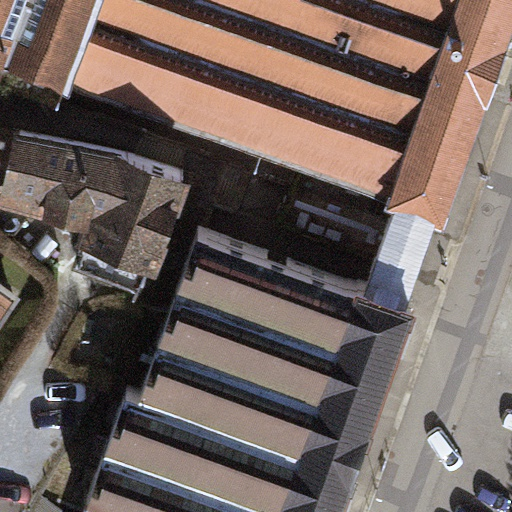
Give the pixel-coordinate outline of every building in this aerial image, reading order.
[(0,0),(0,59),(65,83),(67,79),(95,0),(0,0)] [(511,0),(95,0),(67,79),(387,193),(387,196),(443,216),(446,205),(444,204),(483,93),(486,94),(505,40),(503,40),(511,12),(511,0)] [(20,133),(0,127),(0,190),(5,192),(3,202),(73,218),(90,222),(87,233),(78,257),(144,283),(184,174),(125,152),(20,133)] [(341,511),(416,304),(200,227),(142,390),(127,385),(82,511),(341,511)] [(0,330),(24,299),(0,281),(0,330)]
